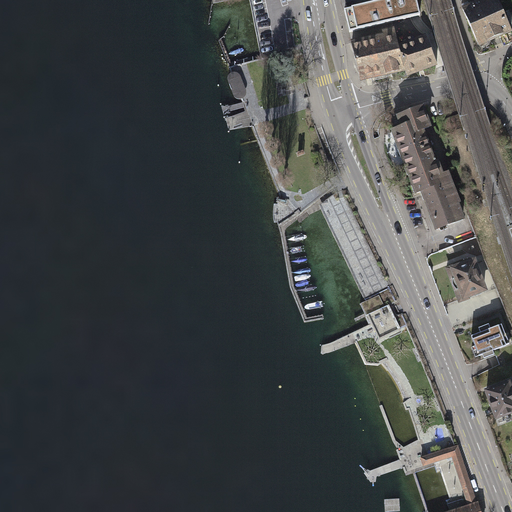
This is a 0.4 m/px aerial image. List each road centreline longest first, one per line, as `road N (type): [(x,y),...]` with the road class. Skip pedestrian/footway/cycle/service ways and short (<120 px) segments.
road 1 (primary): [(502,511),(345,112)]
road 2 (residential): [(481,84),(448,84),(345,112)]
